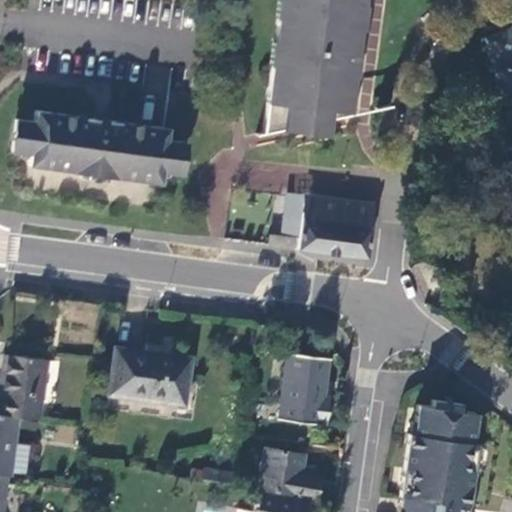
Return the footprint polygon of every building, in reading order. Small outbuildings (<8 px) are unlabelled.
[(279,0),(265,130),(283,132),(346,116),(362,0),(279,0)] [(511,101),(511,25),(486,36),(504,103),(511,101)] [(165,127),(132,122),(124,121),(112,119),(92,117),(78,114),(72,114),(65,112),(36,110),(35,120),(16,118),(14,129),(12,147),(12,149),(30,153),(29,165),(159,181),(159,176),(160,170),(168,171),(178,172),(180,160),(181,151),(182,140),(165,139),(166,127),(165,127)] [(296,249),(365,259),(374,204),(303,196),(296,249)] [(290,249),(292,236),(271,232),(269,245),(290,249)] [(144,353),(114,349),(108,395),(174,405),(178,383),(185,383),(188,360),(171,356),(173,348),(146,344),(144,353)] [(316,425),(325,359),(286,354),(278,419),(316,425)] [(4,355),(0,382),(0,414),(16,417),(36,419),(44,360),(4,355)] [(430,407),(417,405),(414,423),(416,423),(414,433),(414,435),(408,434),(396,511),(464,511),(468,484),(469,475),(477,477),(481,445),(469,443),(474,413),(460,411),(461,405),(431,400),(430,407)] [(0,474),(4,475),(9,476),(16,417),(0,414),(0,474)] [(304,499),(334,505),(336,483),(299,475),(301,456),(261,448),(255,490),(304,499)] [(231,485),(232,474),(204,469),(204,472),(202,480),(231,485)] [(191,470),(190,478),(194,479),(202,480),(204,472),(191,470)] [(192,488),(201,490),(202,480),(194,479),(192,488)] [(302,511),(304,499),(255,490),(251,511),(302,511)]
